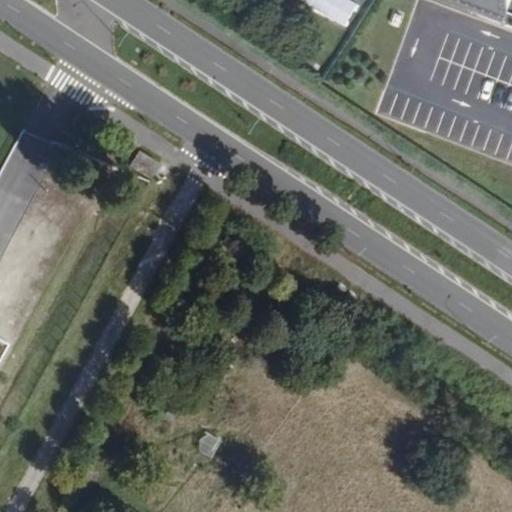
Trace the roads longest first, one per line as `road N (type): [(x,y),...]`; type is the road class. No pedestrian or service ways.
road 1 (secondary): [(1,0),(511,342)]
road 2 (secondary): [(511,265),(115,0)]
